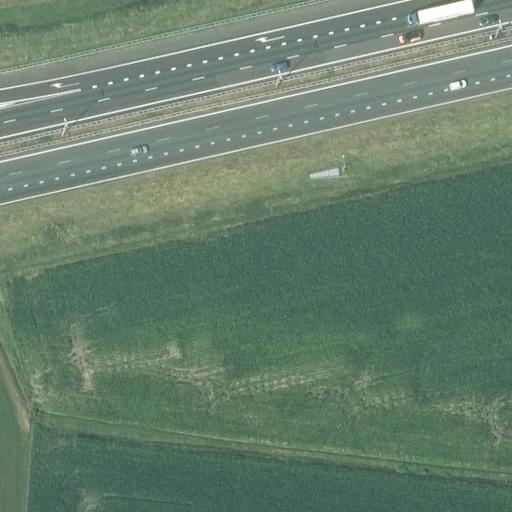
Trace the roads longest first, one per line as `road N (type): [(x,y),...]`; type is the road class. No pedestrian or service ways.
road 1 (motorway): [(0,177),(511,61)]
road 2 (motorway): [(511,8),(89,102)]
